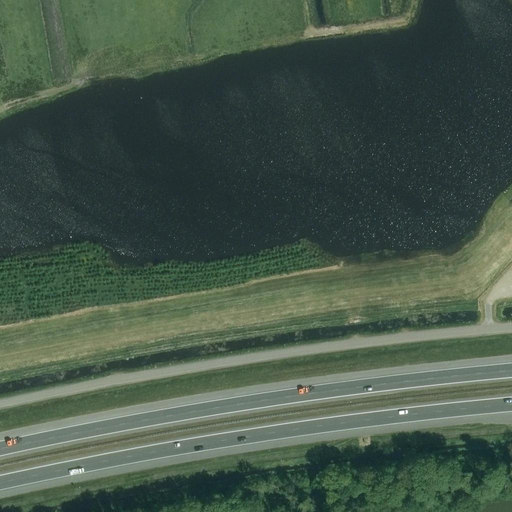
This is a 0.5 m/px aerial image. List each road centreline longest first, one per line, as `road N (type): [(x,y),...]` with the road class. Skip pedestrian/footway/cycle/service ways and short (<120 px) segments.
road 1 (motorway): [(0,483),(314,426),(511,404)]
road 2 (motorway): [(511,370),(262,400),(0,449)]
road 3 (unclassified): [(511,325),(147,366),(0,396)]
